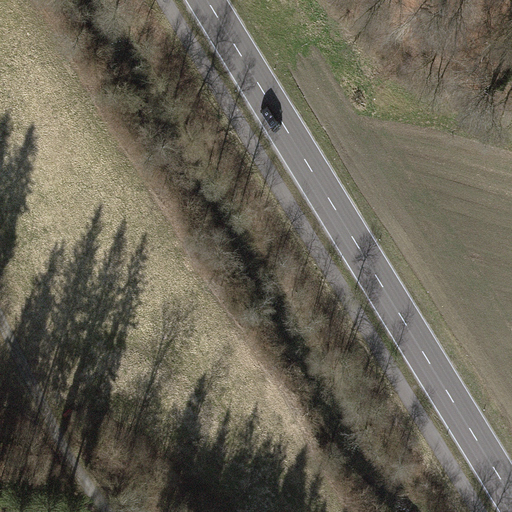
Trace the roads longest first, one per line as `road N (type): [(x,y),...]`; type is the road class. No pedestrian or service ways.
road 1 (secondary): [(511,499),(203,0)]
road 2 (track): [(0,317),(62,439)]
